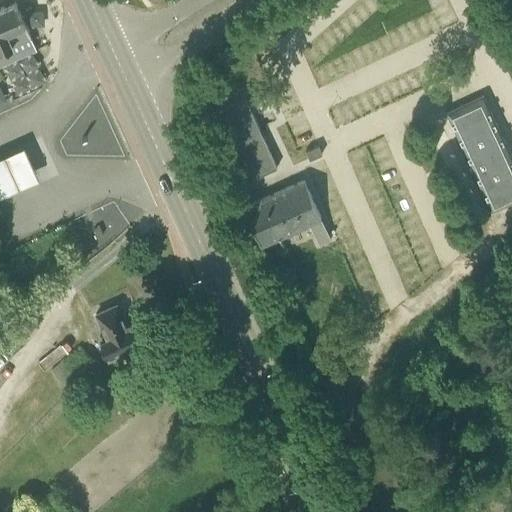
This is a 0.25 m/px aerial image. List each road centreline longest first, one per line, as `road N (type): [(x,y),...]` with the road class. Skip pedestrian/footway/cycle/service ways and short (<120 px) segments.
road 1 (secondary): [(322,511),(127,81)]
road 2 (unclassified): [(127,81),(260,0)]
